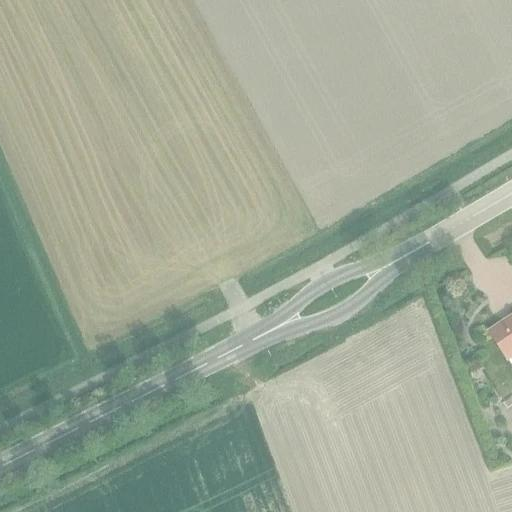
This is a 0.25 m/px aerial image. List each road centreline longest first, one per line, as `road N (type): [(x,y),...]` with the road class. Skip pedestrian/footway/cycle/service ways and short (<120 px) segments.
road 1 (secondary): [(0,466),(260,334)]
road 2 (secondary): [(260,334),(352,305),(394,261)]
road 3 (secondary): [(394,261),(326,280),(260,334)]
road 4 (secondary): [(394,261),(511,192)]
